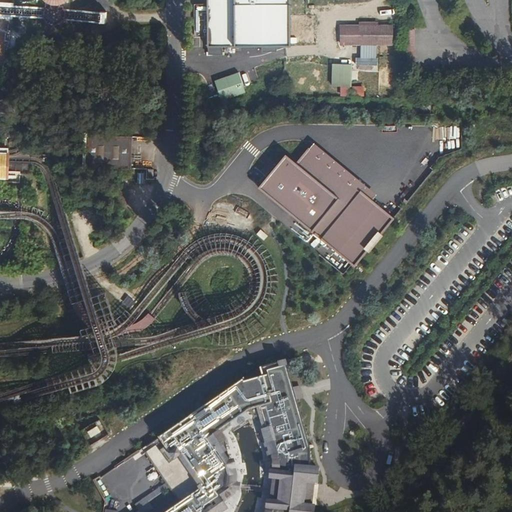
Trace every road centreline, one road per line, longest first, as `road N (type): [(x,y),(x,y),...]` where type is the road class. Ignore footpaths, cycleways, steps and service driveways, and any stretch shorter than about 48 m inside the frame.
road 1 (unclassified): [(511,162),(476,168),(455,183),(347,316),(324,333),(256,351),(71,473),(0,503)]
road 2 (track): [(382,511),(511,353)]
